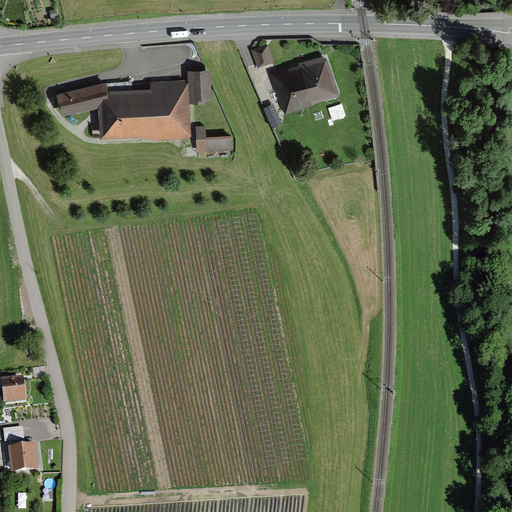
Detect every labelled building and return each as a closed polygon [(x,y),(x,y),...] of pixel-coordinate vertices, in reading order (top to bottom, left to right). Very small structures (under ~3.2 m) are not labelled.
[(269,63),(265,47),(251,51),(255,67),(269,63)] [(333,94),(321,58),(273,73),(284,109),(333,94)] [(151,92),(102,94),(102,88),(55,99),(59,116),(102,105),(103,133),(183,131),(182,100),(205,99),(204,77),(187,77),(187,85),(151,86),(151,92)] [(343,103),(330,107),(334,120),(347,115),(343,103)] [(261,109),(270,129),(278,126),(269,105),(261,109)] [(229,148),(228,137),(202,138),(202,129),(194,129),(195,150),(229,148)] [(0,394),(1,404),(23,401),(21,382),(0,384),(0,394)] [(6,429),(7,442),(26,441),(25,428),(6,429)] [(33,475),(30,450),(8,453),(11,478),(33,475)]
